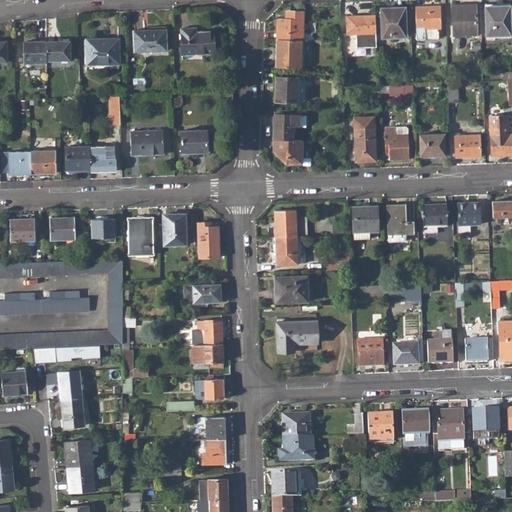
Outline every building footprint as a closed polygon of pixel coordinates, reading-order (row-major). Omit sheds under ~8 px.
[(452,7),(453,37),(475,36),(474,6),(452,7)] [(415,8),(416,40),(438,40),(438,30),(440,30),(440,7),(415,8)] [(484,8),(485,37),(511,36),(509,7),(484,8)] [(380,11),(381,37),(403,36),(402,10),(380,11)] [(278,21),(277,40),(301,41),(302,40),(303,13),(286,13),(286,21),(278,21)] [(375,16),(346,18),(347,37),(356,37),(356,51),(376,51),(376,36),(375,16)] [(134,29),(134,51),(167,50),(166,25),(154,26),(154,29),(134,29)] [(181,29),(182,54),(214,54),(214,32),(196,32),(196,28),(181,29)] [(86,39),(87,64),(119,63),(118,39),(86,39)] [(24,40),(24,61),(46,61),(46,59),(46,40),(24,40)] [(46,40),(46,59),(70,59),(70,40),(46,40)] [(302,40),(301,41),(277,40),(276,68),(300,69),(301,57),(306,57),(309,57),(309,41),(302,40)] [(511,69),(502,70),(502,83),(508,83),(511,82),(511,69)] [(134,75),(134,87),(144,87),(144,75),(134,75)] [(275,102),(297,102),(297,79),(276,78),(275,102)] [(448,85),(448,103),(458,103),(458,84),(448,85)] [(413,86),(401,87),(392,87),(392,95),(399,95),(400,99),(413,98),(413,86)] [(108,97),(109,125),(120,125),(119,96),(108,97)] [(335,109),(336,120),(344,120),(343,109),(335,109)] [(356,114),(356,161),(375,161),(374,114),(356,114)] [(273,140),(292,140),(292,127),(305,128),(305,116),(274,115),(273,140)] [(490,117),(492,157),(511,156),(511,133),(508,134),(507,125),(509,123),(509,119),(507,116),(490,117)] [(409,160),(408,135),(396,135),(395,125),(386,125),(386,154),(390,153),(390,161),(409,160)] [(131,131),(131,155),(149,154),(149,152),(163,152),(162,131),(131,131)] [(181,131),(182,153),(207,153),(206,131),(181,131)] [(420,135),(420,157),(444,156),(444,134),(420,135)] [(455,136),(456,158),(480,157),(480,135),(455,136)] [(285,163),(301,164),(302,141),(292,140),(273,140),(273,151),(285,163)] [(66,169),(91,168),(90,146),(90,145),(65,145),(66,169)] [(115,146),(90,146),(91,168),(91,170),(115,169),(115,146)] [(30,149),(31,170),(55,169),(55,147),(31,148),(30,149)] [(8,149),(8,171),(31,170),(30,149),(8,149)] [(511,201),(493,202),(493,218),(511,217),(511,201)] [(458,205),(459,227),(470,227),(481,226),(480,204),(458,205)] [(388,206),(389,235),(406,234),(414,234),(413,223),(408,223),(408,206),(388,206)] [(423,206),(424,237),(438,236),(438,227),(448,227),(447,206),(423,206)] [(353,208),(354,240),(370,240),(369,233),(378,232),(377,207),(353,208)] [(275,211),(276,238),(297,237),(296,211),(275,211)] [(162,225),(162,245),(185,244),(184,213),(165,213),(165,225),(162,225)] [(48,217),(49,238),(74,237),(73,216),(48,217)] [(127,217),(127,254),(152,253),(151,216),(127,217)] [(11,219),(11,241),(34,239),(33,218),(11,219)] [(90,219),(91,237),(114,236),(113,218),(90,219)] [(305,234),(306,221),(300,220),(298,233),(305,234)] [(198,223),(199,257),(219,256),(218,227),(210,227),(210,223),(198,223)] [(406,242),(406,234),(389,235),(389,242),(406,242)] [(276,238),(277,265),(304,264),(303,255),(299,256),(297,237),(276,238)] [(327,258),(327,271),(350,270),(349,257),(327,258)] [(0,334),(0,347),(121,344),(121,329),(121,317),(121,310),(121,259),(0,262),(0,276),(107,272),(106,330),(0,334)] [(274,278),(274,303),(307,302),(306,277),(274,278)] [(492,308),(499,308),(499,291),(511,290),(511,282),(491,283),(491,294),(492,308)] [(483,294),(491,294),(491,283),(483,283),(483,294)] [(184,297),(187,297),(193,297),(193,302),(193,303),(207,302),(221,302),(220,284),(183,286),(184,297)] [(456,284),(457,302),(465,302),(464,284),(456,284)] [(386,297),(386,304),(421,303),(420,285),(385,286),(386,297)] [(351,298),(386,297),(385,286),(350,288),(351,298)] [(0,300),(0,314),(89,310),(88,297),(0,300)] [(128,346),(128,325),(132,325),(131,317),(129,317),(121,317),(121,329),(121,344),(121,347),(128,346)] [(197,325),(197,330),(203,330),(204,345),(222,344),(221,320),(193,321),(193,325),(197,325)] [(275,323),(276,353),(315,351),(315,321),(275,323)] [(511,321),(499,322),(500,360),(511,360),(511,321)] [(358,340),(359,367),(383,366),(383,352),(388,352),(388,341),(383,341),(382,339),(358,340)] [(466,340),(466,363),(489,361),(488,339),(466,340)] [(428,342),(429,364),(454,363),(453,341),(428,342)] [(207,361),(207,368),(222,367),(222,344),(204,345),(198,345),(191,345),(192,361),(207,361)] [(394,345),(395,366),(418,364),(417,344),(394,345)] [(122,349),(122,377),(131,377),(147,376),(146,368),(131,368),(131,349),(122,349)] [(33,369),(30,369),(17,370),(0,371),(2,396),(28,394),(28,392),(35,392),(33,369)] [(60,373),(62,400),(80,399),(78,371),(60,373)] [(121,377),(121,391),(131,391),(131,377),(122,377),(121,377)] [(204,379),(204,398),(223,398),(222,379),(204,379)] [(60,401),(62,428),(83,426),(80,399),(62,400),(60,401)] [(175,402),(175,410),(193,410),(192,402),(175,402)] [(472,410),(473,440),(498,439),(496,409),(472,410)] [(437,412),(438,441),(462,441),(461,411),(437,412)] [(401,413),(402,436),(427,435),(426,412),(401,413)] [(367,415),(368,442),(392,441),(391,413),(367,415)] [(281,437),(309,437),(308,415),(280,416),(281,437)] [(346,427),(347,435),(362,435),(361,415),(353,415),(353,426),(346,427)] [(204,424),(205,440),(224,439),(223,417),(196,417),(196,424),(204,424)] [(277,450),(277,461),(311,460),(310,436),(309,437),(281,437),(281,450),(277,450)] [(224,439),(205,440),(205,454),(200,454),(200,465),(225,464),(224,439)] [(498,448),(498,439),(473,440),(474,449),(498,448)] [(67,451),(69,467),(91,465),(88,440),(64,443),(65,451),(67,451)] [(0,441),(0,466),(12,466),(10,441),(0,441)] [(68,480),(69,493),(94,490),(91,465),(69,467),(71,480),(68,480)] [(0,466),(0,492),(14,491),(12,466),(0,466)] [(157,471),(157,481),(179,480),(179,471),(163,471),(157,471)] [(270,473),(271,498),(291,497),(297,497),(296,472),(270,473)] [(197,480),(198,501),(207,500),(226,500),(225,479),(197,480)] [(454,492),(454,501),(470,500),(469,491),(454,492)] [(494,492),(494,499),(505,499),(505,491),(494,492)] [(121,493),(121,502),(138,502),(139,502),(139,492),(121,493)] [(418,494),(419,502),(435,502),(434,493),(418,494)] [(434,493),(435,502),(447,501),(447,493),(434,493)] [(271,498),(271,511),(291,511),(291,497),(271,498)] [(226,511),(226,500),(207,500),(198,501),(195,501),(195,511),(226,511)] [(138,510),(138,502),(121,502),(121,511),(138,510)]
